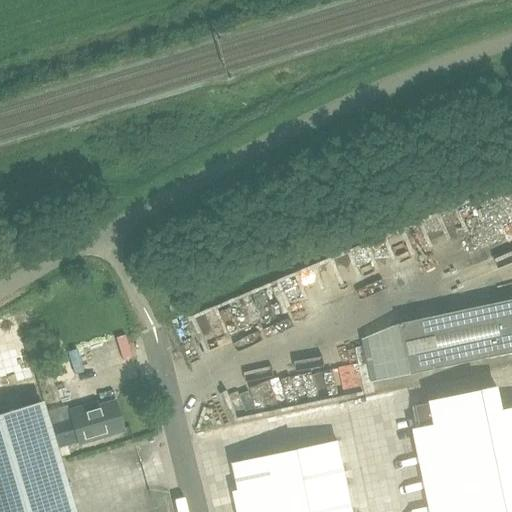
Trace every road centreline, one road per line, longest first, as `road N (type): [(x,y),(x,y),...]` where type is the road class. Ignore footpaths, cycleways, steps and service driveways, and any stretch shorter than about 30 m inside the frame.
road 1 (unclassified): [(105,230),(421,75),(511,45)]
road 2 (unclassified): [(199,511),(151,323),(105,230)]
road 3 (unclassified): [(0,291),(105,230)]
